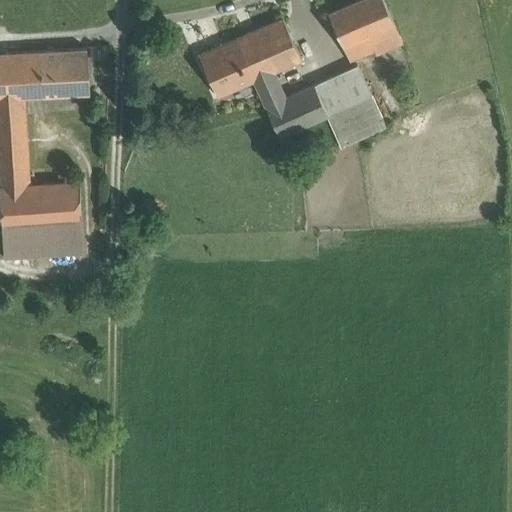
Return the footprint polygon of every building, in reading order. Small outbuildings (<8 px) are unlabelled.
[(383,0),(353,0),(328,11),(349,60),(375,48),(377,53),(401,41),(383,0)] [(282,16),(236,37),(253,80),(279,137),(328,115),(314,84),(285,97),(274,71),(302,58),(282,16)] [(236,37),(199,53),(218,96),(253,80),(236,37)] [(86,46),(40,49),(42,95),(89,92),(86,46)] [(40,49),(0,51),(0,97),(24,96),(42,95),(40,49)] [(314,84),(328,115),(372,95),(356,63),(314,84)] [(372,95),(328,115),(341,143),(385,123),(372,95)] [(0,97),(0,185),(29,183),(24,96),(0,97)] [(79,180),(29,183),(0,185),(0,200),(2,227),(81,221),(79,180)] [(81,221),(2,227),(3,244),(82,238),(81,221)] [(82,238),(3,244),(4,257),(83,252),(82,238)]
